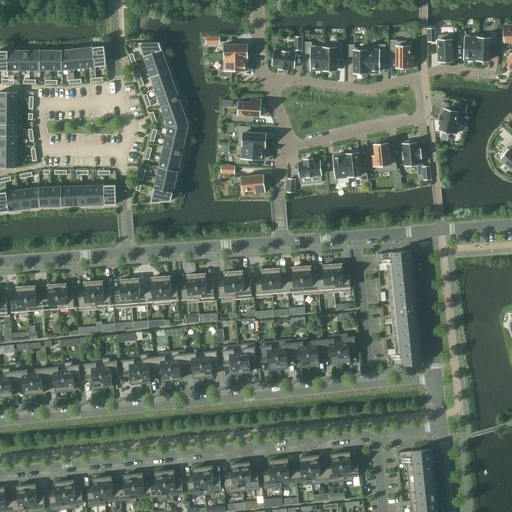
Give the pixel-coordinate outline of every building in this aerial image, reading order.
[(504,29),(502,29),(503,42),(511,41),(511,24),(504,25),(504,29)] [(478,38),(478,35),(466,35),(466,31),(459,31),(459,43),(465,44),(464,59),(477,59),(478,38)] [(477,59),(477,60),(490,60),(490,45),(497,45),(497,32),(490,32),(490,38),(478,38),(477,59)] [(452,34),(438,35),(439,61),(453,61),(452,34)] [(396,52),(396,67),(413,67),(413,58),(410,58),(410,41),(397,41),(397,40),(389,40),(389,52),(396,52)] [(162,49),(160,42),(139,42),(144,56),(162,49)] [(324,69),(324,45),(312,45),(312,42),(305,42),(305,54),(311,54),(311,69),(324,69)] [(324,70),(337,70),(337,54),(343,54),(343,42),(336,42),(336,45),(324,45),(324,69),(324,70)] [(247,57),(247,58),(247,44),(223,45),(223,57),(247,57)] [(366,48),(355,48),(355,44),(348,44),(348,57),(354,57),(354,72),(367,72),(367,48),(366,48)] [(367,72),(379,72),(379,57),(386,57),(386,44),(379,44),(379,46),(366,46),(366,48),(367,48),(367,72)] [(95,66),(107,65),(105,46),(93,47),(95,66)] [(93,47),(83,48),(85,67),(95,66),(93,47)] [(75,69),(85,67),(83,48),(73,49),(75,69)] [(73,49),(63,50),(64,70),(75,69),(73,49)] [(162,49),(144,56),(147,66),(166,60),(162,50),(162,49)] [(0,70),(8,70),(8,51),(0,50),(0,70)] [(8,51),(8,70),(19,70),(19,50),(8,51)] [(30,70),(30,50),(19,50),(19,70),(30,70)] [(41,70),(41,50),(30,50),(30,70),(41,70)] [(41,70),(51,70),(51,50),(41,50),(41,70)] [(63,50),(51,50),(51,70),(64,70),(63,50)] [(294,68),(296,53),(275,50),(273,65),(279,66),(279,68),(288,69),(288,67),(294,68)] [(247,70),(247,58),(247,57),(223,57),(223,69),(219,69),(219,76),(232,76),(232,70),(247,70)] [(166,60),(147,66),(151,76),(169,70),(166,60)] [(154,86),(173,80),(169,70),(151,76),(154,86)] [(173,80),(154,86),(158,97),(176,90),(173,80)] [(176,90),(158,97),(162,107),(180,100),(176,90)] [(18,92),(0,91),(0,102),(18,103),(18,92)] [(237,102),(236,114),(233,114),(232,121),(245,121),(245,115),(254,116),(260,116),(261,99),(251,99),(251,102),(237,102)] [(180,100),(162,107),(165,118),(184,111),(180,100)] [(0,102),(0,113),(18,113),(18,103),(0,102)] [(454,103),(453,109),(459,110),(465,112),(467,106),(461,104),(454,103)] [(455,123),(458,112),(444,109),(443,115),(440,115),(438,123),(441,124),(439,130),(457,134),(459,124),(455,123)] [(188,125),(184,111),(165,118),(168,126),(188,125)] [(18,113),(0,113),(0,123),(17,124),(18,113)] [(17,124),(0,123),(0,134),(17,135),(17,124)] [(185,139),(188,125),(168,126),(166,135),(185,139)] [(264,146),(264,147),(265,147),(266,134),(250,133),(251,127),(238,126),(238,133),(239,133),(238,145),(241,145),(264,146)] [(0,134),(0,145),(17,146),(17,135),(0,134)] [(166,135),(164,146),(183,150),(185,139),(166,135)] [(390,158),(388,143),(374,144),(375,156),(372,156),(373,166),(376,166),(377,170),(390,169),(390,170),(397,170),(396,157),(390,158)] [(418,149),(417,143),(402,144),(405,165),(419,164),(419,158),(421,158),(420,149),(418,149)] [(0,156),(17,157),(17,146),(0,145),(0,156)] [(241,145),(240,157),(236,157),(236,164),(248,164),(249,158),(264,159),(264,147),(264,146),(241,145)] [(511,145),(509,149),(507,147),(498,157),(511,169),(511,145)] [(180,161),(183,150),(164,146),(161,157),(180,161)] [(346,154),(346,155),(349,176),(348,176),(348,178),(361,177),(361,181),(368,180),(367,167),(361,168),(359,153),(346,154)] [(337,177),(348,176),(349,176),(346,155),(334,156),(335,171),(329,171),(330,184),(337,183),(337,177)] [(0,156),(0,167),(17,167),(17,157),(0,156)] [(159,167),(178,171),(180,161),(161,157),(159,167)] [(320,160),(313,161),(313,159),(304,159),(305,162),(298,162),(300,177),(321,175),(320,160)] [(157,178),(176,182),(178,171),(159,167),(157,178)] [(240,178),(241,192),(255,191),(255,194),(265,193),(263,176),(240,178)] [(157,178),(154,188),(173,192),(176,182),(157,178)] [(116,184),(105,185),(105,204),(117,204),(116,184)] [(83,186),(84,205),(94,205),(94,185),(83,186)] [(94,205),(105,204),(105,185),(94,185),(94,205)] [(51,206),(62,206),(61,186),(51,187),(51,206)] [(73,205),(72,186),(61,186),(62,206),(66,206),(73,205)] [(72,186),(73,205),(84,205),(83,186),(72,186)] [(38,187),(28,189),(30,208),(40,207),(38,187)] [(38,187),(40,207),(51,206),(51,187),(38,187)] [(173,192),(154,188),(151,202),(171,200),(173,192)] [(20,209),(30,208),(28,189),(17,190),(20,209)] [(8,191),(7,191),(9,211),(20,209),(17,190),(8,191)] [(0,212),(9,211),(7,191),(0,192),(0,212)] [(378,265),(386,264),(395,355),(387,355),(388,367),(422,363),(410,250),(377,254),(378,265)] [(318,275),(319,293),(335,292),(333,264),(323,265),(324,274),(318,275)] [(343,273),(342,264),(333,264),(335,292),(351,291),(349,273),(343,273)] [(304,294),(319,293),(318,275),(312,275),(311,266),(302,267),(304,294)] [(304,294),(302,267),(292,267),(293,277),(287,277),(288,292),(294,291),(294,295),(304,294)] [(280,268),(271,269),(273,293),(288,292),(287,277),(281,278),(280,268)] [(273,293),(271,269),(261,269),(262,279),(255,279),(257,297),(273,296),(273,293)] [(236,299),(234,271),(224,272),(225,282),(218,282),(219,297),(226,296),(226,300),(236,299)] [(234,271),(236,299),(252,298),(250,280),(244,280),(243,271),(234,271)] [(206,273),(196,274),(198,302),(214,301),(213,282),(207,283),(206,273)] [(189,302),(198,302),(196,274),(187,275),(188,284),(181,285),(182,299),(189,299),(189,302)] [(161,277),(163,304),(172,303),(172,300),(179,299),(177,285),(171,285),(170,276),(161,277)] [(147,302),(148,302),(153,301),(153,305),(163,304),(161,277),(151,277),(152,287),(146,287),(147,302)] [(139,278),(130,279),(132,306),(148,305),(148,302),(147,302),(146,287),(140,288),(139,278)] [(116,308),(132,306),(130,279),(120,280),(121,289),(115,290),(116,308)] [(103,281),(93,282),(95,309),(105,308),(105,305),(111,304),(110,290),(104,290),(103,281)] [(79,310),(95,309),(93,282),(84,282),(85,292),(78,292),(79,310)] [(57,284),(59,308),(75,307),(74,292),(67,293),(67,283),(57,284)] [(48,294),(42,295),(43,309),(59,308),(57,284),(48,285),(48,294)] [(17,297),(11,297),(12,312),(18,311),(19,315),(29,314),(28,310),(26,286),(17,287),(17,297)] [(43,309),(42,295),(36,295),(36,286),(26,286),(28,310),(43,309)] [(11,333),(12,341),(20,340),(19,333),(11,333)] [(348,334),(338,335),(341,362),(350,361),(349,352),(356,351),(355,337),(348,337),(348,334)] [(329,339),(323,340),(324,354),(331,354),(332,363),(341,362),(338,335),(329,336),(329,339)] [(292,343),(294,357),(299,357),(300,366),(310,365),(308,341),(308,338),(298,339),(298,342),(292,343)] [(292,340),(276,341),(279,369),(288,368),(287,358),(294,357),(292,343),(292,340)] [(323,340),(308,341),(310,365),(319,364),(318,355),(324,354),(323,340)] [(269,370),(279,369),(276,341),(260,343),(262,361),(268,360),(269,370)] [(254,343),(238,345),(241,372),(250,371),(250,362),(256,361),(254,343)] [(231,364),(232,373),(241,372),(238,345),(222,347),(224,365),(231,364)] [(185,351),(169,353),(172,380),(182,379),(181,370),(187,369),(185,355),(186,355),(185,351)] [(217,352),(201,353),(203,377),(213,376),(212,367),(218,366),(217,352)] [(160,357),(154,358),(156,372),(162,372),(163,381),(172,380),(169,353),(160,354),(160,357)] [(201,353),(186,355),(185,355),(187,369),(193,369),(194,378),(203,377),(201,353)] [(148,355),(138,356),(141,383),(151,382),(150,373),(156,372),(154,358),(148,359),(148,355)] [(141,383),(138,356),(129,357),(129,360),(123,361),(124,376),(131,375),(132,384),(141,383)] [(110,358),(100,359),(103,386),(113,385),(112,376),(118,375),(117,361),(110,362),(110,358)] [(93,378),(94,387),(103,386),(100,359),(91,360),(91,364),(85,364),(86,379),(93,378)] [(72,362),(63,363),(65,390),(75,389),(74,380),(80,379),(79,365),(72,365),(72,362)] [(54,367),(47,368),(49,382),(55,382),(56,391),(65,390),(63,363),(53,364),(54,367)] [(0,369),(0,373),(1,373),(3,397),(13,396),(12,386),(18,386),(16,371),(10,372),(10,368),(0,369)] [(47,368),(32,370),(34,393),(44,392),(43,383),(49,382),(47,368)] [(32,370),(16,371),(18,386),(24,385),(25,394),(34,393),(32,370)] [(398,463),(406,462),(411,511),(437,511),(431,449),(397,452),(398,463)] [(350,452),(341,453),(343,480),(353,479),(352,476),(359,475),(357,461),(351,461),(350,452)] [(328,482),(343,480),(341,453),(331,454),(332,463),(326,464),(328,482)] [(312,483),(328,482),(326,464),(320,464),(319,455),(310,456),(312,483)] [(303,484),(312,483),(310,456),(300,457),(301,466),(295,467),(296,481),(302,481),(303,484)] [(281,483),(296,481),(295,467),(289,468),(288,458),(278,459),(281,483)] [(281,483),(278,459),(269,460),(270,470),(263,470),(265,488),(282,486),(281,483)] [(250,462),(240,463),(243,490),(259,489),(257,471),(251,471),(250,462)] [(227,492),(243,490),(240,463),(231,464),(232,473),(225,474),(227,492)] [(212,466),(202,467),(205,494),(215,493),(214,490),(221,489),(219,475),(213,475),(212,466)] [(196,495),(205,494),(202,467),(193,468),(194,477),(187,478),(189,493),(195,492),(196,495)] [(174,470),(164,471),(167,495),(183,493),(181,478),(175,479),(174,470)] [(168,498),(167,495),(164,471),(155,472),(156,481),(150,482),(151,496),(157,496),(158,499),(168,498)] [(143,473),(133,474),(136,498),(151,496),(150,482),(144,482),(143,473)] [(137,501),(136,498),(133,474),(124,475),(125,484),(119,485),(120,499),(126,499),(127,502),(137,501)] [(112,476),(102,477),(105,501),(120,499),(119,485),(113,486),(112,476)] [(105,504),(105,501),(102,477),(93,478),(94,487),(87,488),(89,506),(105,504)] [(74,480),(64,481),(67,508),(77,507),(76,504),(83,503),(81,489),(75,489),(74,480)] [(51,510),(67,508),(64,481),(55,482),(56,491),(49,492),(51,510)] [(36,484),(26,485),(29,509),(28,509),(28,511),(34,511),(45,511),(43,493),(37,494),(36,484)] [(13,511),(28,509),(29,509),(26,485),(17,486),(18,496),(12,496),(13,511)] [(7,511),(13,511),(12,496),(6,497),(5,487),(0,487),(0,511),(7,511)] [(229,511),(245,509),(245,502),(228,504),(229,511)]
